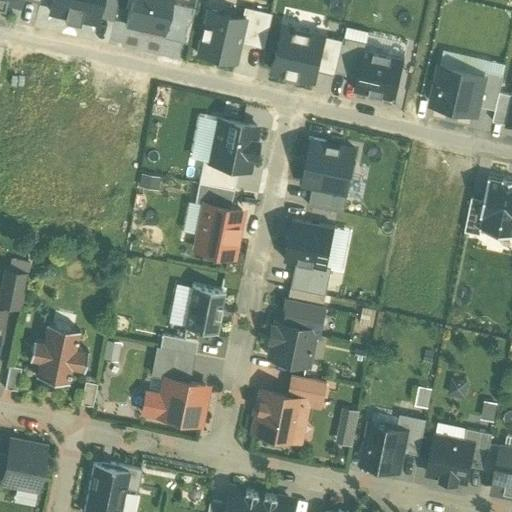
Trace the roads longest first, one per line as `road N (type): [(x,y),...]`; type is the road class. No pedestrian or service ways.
road 1 (residential): [(0,35),(291,102)]
road 2 (residential): [(476,511),(219,456)]
road 3 (residential): [(291,102),(511,153)]
road 4 (residential): [(219,456),(257,279)]
road 5 (residential): [(291,102),(257,279)]
road 6 (residential): [(219,456),(78,429)]
